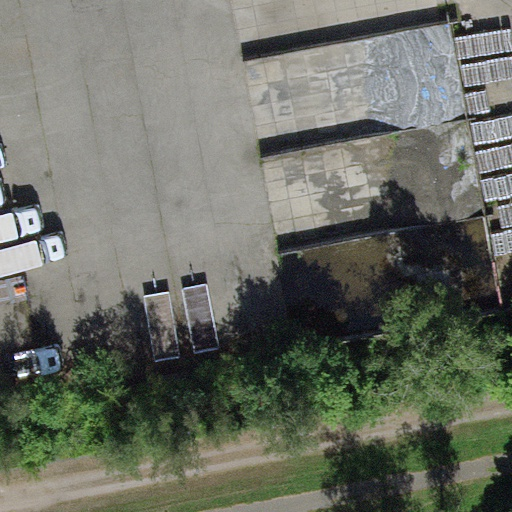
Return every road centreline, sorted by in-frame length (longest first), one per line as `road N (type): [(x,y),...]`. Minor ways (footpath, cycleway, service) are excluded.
road 1 (track): [(26,511),(511,413)]
road 2 (track): [(511,459),(247,511)]
